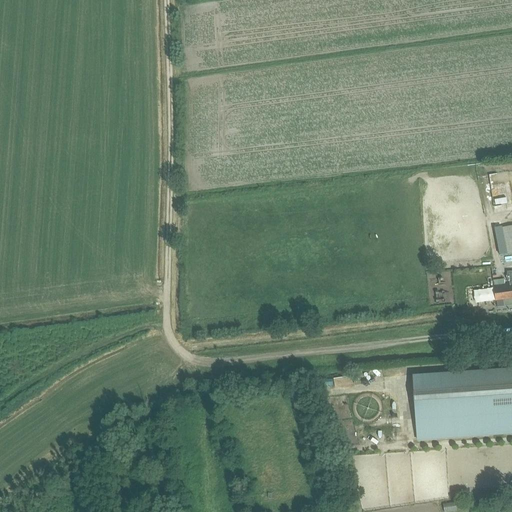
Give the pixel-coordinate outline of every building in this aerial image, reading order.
[(511,253),(511,225),(501,227),(506,255),(511,253)] [(496,300),(511,298),(511,270),(507,271),(507,281),(509,280),(509,283),(504,283),(504,279),(493,280),(496,300)] [(474,302),(494,300),(492,286),(472,289),(474,302)] [(417,441),(511,433),(511,369),(412,377),(417,441)] [(455,502),(443,504),(444,511),(451,511),(457,511),(455,502)]
